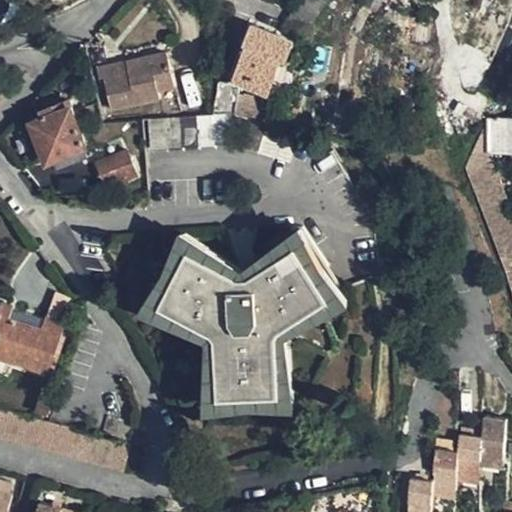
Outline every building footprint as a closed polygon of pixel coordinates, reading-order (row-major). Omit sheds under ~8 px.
[(296,0),(290,12),(313,24),(325,1),(322,0),(296,0)] [(313,24),(290,12),(283,27),(305,39),(313,24)] [(247,42),(234,77),(270,92),(283,57),(288,59),(295,40),(252,23),(244,40),(247,42)] [(167,55),(130,63),(97,71),(102,89),(106,87),(111,109),(160,98),(158,91),(174,88),(167,55)] [(209,86),(208,72),(178,71),(178,86),(209,86)] [(213,115),(229,113),(234,115),(237,86),(218,83),(213,115)] [(202,102),(201,92),(182,93),(183,104),(202,102)] [(44,107),(47,115),(72,106),(69,98),(44,107)] [(72,106),(47,115),(32,121),(48,161),(88,145),(72,106)] [(208,115),(148,119),(150,149),(229,143),(229,113),(213,115),(208,115)] [(279,127),(251,119),(243,147),(289,159),(297,132),(279,127)] [(511,119),(485,119),(485,123),(464,168),(507,275),(511,292),(511,210),(496,171),(492,160),(491,151),(511,151),(511,119)] [(136,174),(125,148),(97,159),(108,186),(136,174)] [(258,263),(192,231),(152,313),(218,344),(219,414),(311,409),(303,337),(367,303),(317,224),(258,263)] [(0,247),(0,287),(6,290),(17,253),(0,247)] [(0,354),(13,359),(49,371),(65,322),(46,315),(42,328),(9,317),(11,307),(0,303),(0,354)] [(0,406),(0,438),(123,471),(131,442),(50,420),(0,406)] [(130,438),(134,421),(108,415),(104,431),(130,438)] [(460,432),(459,449),(457,474),(480,476),(481,465),(481,458),(503,459),(506,418),(484,416),(483,434),(460,432)] [(457,474),(459,449),(454,448),(454,440),(436,439),(433,478),(411,476),(407,511),(430,511),(432,496),(433,489),(457,491),(457,481),(457,474)] [(503,466),(503,459),(481,458),(481,465),(503,466)] [(457,474),(457,481),(480,482),(480,476),(457,474)] [(0,488),(0,511),(6,511),(12,492),(0,488)] [(456,498),(457,491),(433,489),(432,496),(456,498)] [(80,511),(40,500),(36,511),(80,511)]
